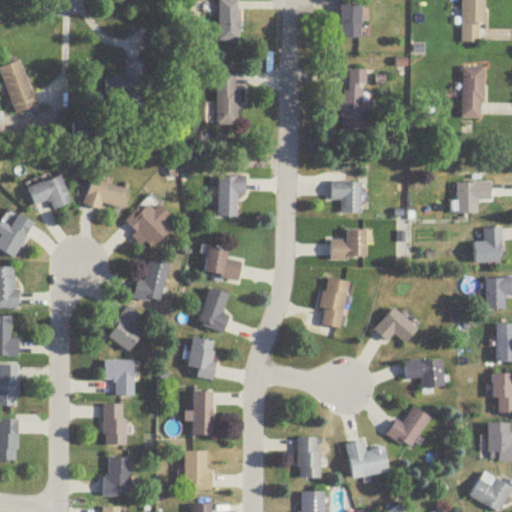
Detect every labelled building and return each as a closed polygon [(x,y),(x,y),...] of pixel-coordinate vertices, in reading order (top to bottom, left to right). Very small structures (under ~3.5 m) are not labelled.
[(238,0),(218,0),(219,44),(239,44),(238,0)] [(483,0),(461,0),(461,44),(483,44),(483,0)] [(340,6),(340,40),(361,40),(361,6),(340,6)] [(106,107),(144,107),(144,60),(125,60),(125,78),(106,78),(106,107)] [(20,62),(0,70),(0,73),(16,116),(37,108),(20,62)] [(462,119),(483,119),(483,69),(462,69),(462,119)] [(348,93),(341,92),(341,132),(362,133),(363,72),(348,71),(348,93)] [(216,73),(216,128),(238,128),(238,73),(216,73)] [(27,189),(34,207),(49,202),(53,212),(70,206),(61,178),(27,189)] [(99,212),(102,205),(123,212),(130,193),(92,179),(82,206),(99,212)] [(238,218),(238,197),(246,197),(246,179),(218,179),(218,218),(238,218)] [(332,201),(342,201),(342,215),(363,215),(363,184),(332,184),(332,201)] [(458,215),(478,215),(478,202),(492,202),(492,184),(458,184),(458,215)] [(172,231),(164,223),(168,219),(149,200),(125,223),(152,251),(172,231)] [(0,224),(0,236),(1,236),(0,237),(0,253),(16,260),(32,223),(17,216),(12,228),(1,223),(0,224)] [(504,264),(503,230),(485,230),(485,243),(475,244),(476,264),(504,264)] [(368,232),(347,232),(347,242),(332,242),(332,261),(368,261),(368,232)] [(242,263),(228,261),(230,251),(210,248),(206,277),(240,281),(242,263)] [(161,306),(169,267),(150,263),(146,285),(137,283),(134,300),(161,306)] [(0,309),(18,309),(18,269),(0,269),(0,309)] [(320,326),(342,330),(350,283),(328,280),(320,326)] [(511,280),(487,280),(487,311),(506,311),(506,298),(511,297),(511,280)] [(223,315),(230,297),(212,290),(199,326),(224,335),(230,318),(223,315)] [(129,354),(142,337),(133,330),(142,318),(128,308),(106,336),(129,354)] [(375,331),(388,344),(395,337),(405,346),(419,332),(396,310),(375,331)] [(0,317),(0,357),(19,358),(19,340),(11,340),(11,318),(0,317)] [(498,364),(511,364),(511,326),(498,326),(498,364)] [(190,370),(198,370),(198,380),(215,381),(217,342),(192,341),(190,370)] [(405,364),(405,381),(421,381),(422,390),(445,389),(444,362),(405,364)] [(116,398),(134,398),(134,363),(105,363),(105,382),(116,382),(116,398)] [(18,367),(0,366),(0,408),(18,408),(18,367)] [(511,376),(495,376),(496,415),(511,415),(511,376)] [(193,437),(213,437),(213,394),(193,394),(193,437)] [(126,448),(126,407),(104,407),(104,448),(126,448)] [(403,425),(398,422),(388,436),(409,453),(432,422),(416,409),(403,425)] [(18,421),(0,421),(0,462),(18,462),(18,421)] [(490,464),(511,464),(511,425),(490,426),(490,464)] [(320,481),(320,440),(298,440),(298,481),(320,481)] [(389,476),(386,450),(367,453),(365,443),(347,446),(352,481),(389,476)] [(211,492),(211,454),(185,454),(185,492),(211,492)] [(106,498),(131,498),(131,461),(106,461),(106,498)] [(471,499),(493,511),(501,511),(511,493),(511,490),(485,474),(471,499)] [(325,511),(325,495),(300,495),(299,511),(325,511)]
